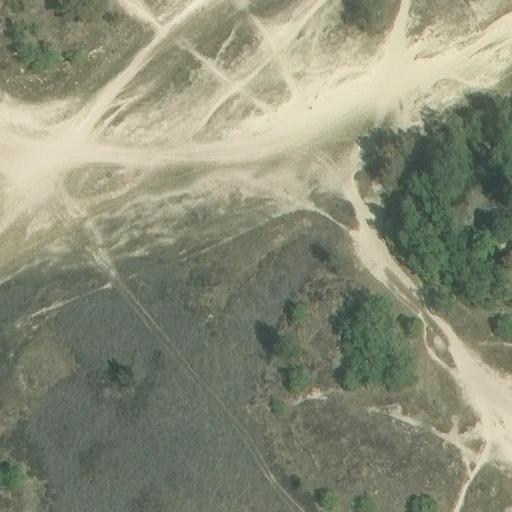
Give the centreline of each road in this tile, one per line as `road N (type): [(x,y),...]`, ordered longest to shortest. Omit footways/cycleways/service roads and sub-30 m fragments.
road 1 (track): [(511,97),(423,129),(365,117),(291,145),(90,158),(0,150)]
road 2 (track): [(511,32),(365,117)]
